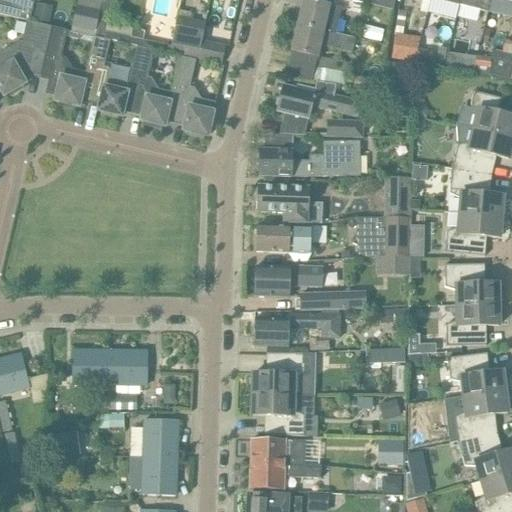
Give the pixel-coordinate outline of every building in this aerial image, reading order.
[(0,0),(0,14),(29,22),(33,0),(0,0)] [(352,0),(349,0),(334,0),(333,7),(303,0),(297,26),(323,32),(335,35),(341,9),(361,14),(363,5),(364,3),(362,3),(352,0)] [(394,0),(363,0),(362,3),(364,3),(393,10),(394,0)] [(488,13),(491,0),(459,0),(459,5),(488,13)] [(52,7),(35,4),(32,22),(50,24),(52,7)] [(99,11),(75,6),(71,28),(95,32),(99,11)] [(19,42),(0,52),(0,90),(4,97),(8,94),(9,97),(22,89),(21,87),(25,84),(21,78),(28,74),(40,77),(51,27),(26,21),(22,42),(19,42)] [(145,32),(108,24),(104,39),(142,48),(145,32)] [(297,26),(285,78),(316,83),(335,86),(337,86),(343,87),(346,76),(319,70),(321,58),(317,57),(320,46),(320,45),(340,50),(343,36),(335,35),(323,32),(297,26)] [(51,27),(40,77),(52,79),(49,93),(56,95),(55,102),(59,103),(59,106),(74,109),(74,106),(78,107),(86,73),(73,70),(65,58),(61,57),(67,31),(51,27)] [(420,38),(395,34),(391,59),(416,63),(416,60),(418,50),(420,38)] [(174,36),(170,54),(197,60),(201,41),(174,36)] [(343,36),(340,50),(352,53),(355,39),(343,36)] [(86,73),(78,107),(79,107),(80,100),(99,105),(98,112),(102,113),(102,115),(116,119),(117,116),(121,117),(128,82),(116,79),(109,68),(104,67),(110,41),(94,37),(86,73)] [(201,41),(197,60),(202,61),(221,65),(225,47),(201,41)] [(128,82),(121,117),(122,117),(123,110),(142,114),(140,122),(145,123),(144,125),(159,129),(160,126),(164,127),(172,93),(159,90),(151,78),(147,77),(153,51),(137,47),(128,82)] [(431,62),(432,52),(418,50),(416,60),(431,62)] [(508,80),(511,65),(511,55),(492,51),(490,60),(475,58),(474,74),(488,76),(508,80)] [(474,74),(475,58),(448,54),(445,71),(474,74)] [(172,93),(164,127),(166,120),(185,124),(183,132),(188,133),(187,135),(202,139),(203,136),(207,137),(215,103),(201,100),(194,89),(190,88),(196,61),(179,58),(172,93)] [(348,65),(321,58),(319,70),(346,76),(348,65)] [(398,69),(396,91),(413,92),(414,70),(398,69)] [(335,86),(316,83),(315,91),(296,87),(296,90),(283,87),(277,112),(309,120),(312,107),(346,115),(360,117),(364,103),(333,96),(335,86)] [(478,111),(474,130),(511,139),(511,117),(497,114),(501,99),(475,93),(471,109),(478,111)] [(424,105),(415,103),(413,115),(427,119),(428,111),(424,105)] [(364,122),(327,121),(326,139),(355,140),(363,139),(364,122)] [(491,176),(491,175),(489,175),(494,157),(508,160),(509,156),(511,156),(511,139),(474,130),(470,144),(457,145),(451,170),(491,176)] [(360,178),(359,142),(323,142),(323,156),(305,156),(306,161),(293,161),(293,151),(259,150),(258,177),(324,179),(360,178)] [(491,176),(451,170),(449,195),(461,200),(460,214),(501,218),(501,214),(503,214),(505,200),(502,199),(502,197),(487,195),(489,176),(491,177),(491,176)] [(385,179),(384,218),(385,218),(410,219),(410,210),(411,201),(411,179),(385,179)] [(309,188),(258,187),(257,212),(272,212),(272,213),(285,214),(284,224),(322,225),(323,204),(308,203),(309,188)] [(411,201),(410,210),(419,210),(420,201),(411,201)] [(501,218),(460,214),(458,229),(446,232),(444,254),(484,257),(485,256),(482,256),(484,237),(499,239),(499,236),(501,236),(502,221),(500,221),(501,218)] [(385,237),(357,238),(358,258),(395,258),(409,258),(410,219),(385,218),(385,237)] [(257,226),(256,252),(309,254),(310,225),(282,224),(282,227),(257,226)] [(423,245),(410,245),(410,259),(420,259),(423,259),(423,245)] [(395,258),(395,276),(409,276),(409,269),(409,259),(409,258),(395,258)] [(410,259),(409,259),(410,270),(420,270),(420,259),(410,259)] [(457,306),(498,306),(498,302),(499,302),(499,288),(497,288),(497,284),(482,285),(482,267),(484,266),(484,265),(444,266),(444,288),(457,292),(457,306)] [(321,269),(288,268),(288,270),(256,269),(255,299),(288,300),(289,287),(321,288),(321,269)] [(365,310),(365,292),(299,295),(300,312),(365,310)] [(457,306),(457,321),(445,326),(446,347),(486,346),(486,345),(484,345),(483,327),(498,327),(498,324),(500,324),(500,309),(498,309),(498,306),(457,306)] [(401,324),(400,310),(379,311),(380,325),(401,324)] [(313,316),(288,315),(288,321),(254,320),(254,347),(288,348),(289,328),(320,329),(320,341),(309,340),(309,352),(317,352),(330,352),(330,339),(340,339),(340,316),(313,316)] [(408,335),(408,356),(420,355),(420,335),(408,335)] [(426,346),(427,354),(437,354),(436,346),(426,346)] [(405,349),(386,350),(387,364),(405,364),(405,349)] [(72,385),(110,385),(110,352),(72,352),(72,385)] [(110,352),(110,385),(147,386),(147,353),(110,352)] [(464,398),(504,393),(504,391),(506,391),(504,375),(502,375),(502,372),(487,374),(485,356),(487,355),(487,354),(447,359),(449,381),(462,384),(464,398)] [(0,360),(0,394),(29,387),(26,376),(21,357),(21,355),(0,360)] [(252,395),(293,396),(294,382),(306,378),(306,355),(266,355),(266,356),(268,356),(268,375),(253,374),(252,395)] [(420,356),(408,357),(408,369),(415,368),(420,363),(420,356)] [(396,366),(395,393),(405,393),(405,367),(396,366)] [(457,443),(497,435),(497,434),(494,435),(492,416),(507,414),(507,412),(508,412),(506,395),(505,395),(504,393),(464,398),(466,412),(454,418),(457,443)] [(293,396),(252,395),(252,416),(267,417),(266,435),(264,435),(264,436),(304,437),(305,416),(293,411),(293,396)] [(109,398),(109,411),(128,411),(136,411),(137,411),(137,396),(109,397),(109,398)] [(102,398),(101,414),(109,414),(109,411),(109,398),(102,398)] [(400,417),(396,401),(379,405),(383,421),(400,417)] [(0,403),(0,417),(4,433),(10,431),(3,403),(0,403)] [(124,415),(108,415),(109,429),(124,429),(124,415)] [(145,420),(144,458),(176,459),(178,422),(145,420)] [(77,432),(44,437),(46,461),(80,456),(77,432)] [(5,435),(12,464),(19,462),(11,434),(5,435)] [(511,472),(511,450),(500,454),(495,436),(497,435),(457,443),(464,467),(477,468),(481,482),(511,472)] [(25,447),(30,448),(26,463),(34,465),(40,440),(28,438),(25,447)] [(250,466),(302,468),(303,442),(285,441),(251,440),(250,466)] [(386,466),(402,466),(403,442),(387,441),(386,466)] [(422,452),(406,455),(409,468),(424,464),(422,452)] [(143,490),(142,496),(154,496),(174,497),(175,497),(176,459),(144,458),(129,458),(128,478),(131,478),(130,489),(143,490)] [(47,464),(37,466),(38,477),(49,475),(47,464)] [(15,483),(36,478),(33,466),(12,471),(15,483)] [(283,477),(321,479),(321,469),(306,468),(302,468),(250,466),(249,490),(282,491),(283,477)] [(15,483),(12,471),(2,473),(5,485),(15,483)] [(511,472),(481,482),(485,496),(475,503),(477,511),(511,511),(511,496),(511,495),(511,494),(511,472)] [(410,473),(406,474),(406,503),(427,496),(424,484),(413,487),(410,473)] [(326,511),(327,494),(308,494),(307,511),(326,511)] [(299,511),(301,498),(248,496),(246,511),(299,511)] [(423,499),(405,505),(407,511),(424,511),(427,511),(423,499)]
